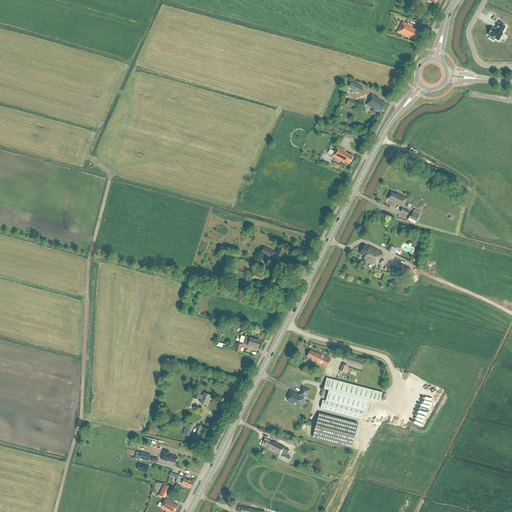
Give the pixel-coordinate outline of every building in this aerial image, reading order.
[(412,10),(416,2),(418,3),(419,0),(406,0),(404,6),(412,10)] [(402,22),(397,32),(409,39),(409,38),(415,40),(419,33),(411,28),(411,27),(402,22)] [(492,27),(488,35),(490,37),(489,39),(493,41),(494,39),(499,41),(503,33),(502,33),(505,26),(499,23),(495,29),(492,27)] [(362,88),(351,83),(349,88),(360,94),(362,88)] [(368,101),(365,105),(373,109),(372,110),(371,112),(374,114),(375,112),(374,111),(375,110),(381,113),(385,104),(378,100),(379,98),(375,97),(374,97),(374,96),(371,94),(369,98),(370,99),(369,101),(368,101)] [(345,105),(353,108),(355,103),(348,99),(345,105)] [(336,146),(331,157),(343,163),(344,162),(349,164),(353,156),(344,152),(345,151),(336,146)] [(391,192),(387,199),(402,207),(406,199),(399,195),(398,196),(391,192)] [(414,209),(408,221),(415,224),(421,213),(414,209)] [(364,257),(363,259),(367,261),(376,266),(382,253),(370,247),(369,248),(364,245),(359,254),(364,257)] [(390,246),(388,251),(394,254),(397,249),(390,246)] [(264,247),(261,253),(270,258),(271,255),(274,256),(273,257),(280,260),(285,250),(279,247),(276,253),(264,247)] [(249,262),(235,257),(228,277),(242,281),(249,262)] [(251,268),(247,281),(263,286),(262,286),(267,288),(271,277),(263,274),(263,272),(251,268)] [(404,271),(393,268),(391,275),(402,278),(404,271)] [(241,335),(239,342),(243,343),(245,344),(248,345),(258,348),(260,341),(250,338),(247,337),(245,337),(241,335)] [(234,351),(240,352),(242,345),(236,343),(234,351)] [(310,351),(307,357),(312,359),(311,361),(326,369),(331,360),(319,353),(318,355),(310,351)] [(348,358),(347,361),(363,367),(365,362),(365,361),(348,356),(348,358)] [(342,364),(339,370),(344,373),(348,366),(342,364)] [(323,388),(328,390),(325,401),(322,400),(320,409),(358,419),(360,410),(364,411),(367,398),(379,402),(382,393),(326,378),(323,388)] [(309,391),(310,390),(309,390),(303,388),(303,386),(303,388),(299,396),(290,391),(289,389),(289,391),(287,395),(290,397),(288,401),(298,407),(300,406),(300,409),(301,409),(300,406),(301,406),(304,400),(303,398),(305,397),(309,391)] [(200,393),(197,391),(193,398),(197,400),(199,396),(202,398),(200,402),(206,406),(211,396),(204,393),(203,395),(200,394),(200,393)] [(319,413),(312,438),(351,448),(358,424),(319,413)] [(186,423),(183,435),(189,437),(193,425),(186,423)] [(279,435),(277,439),(286,442),(286,443),(292,445),(293,442),(297,443),(297,441),(279,435)] [(265,439),(262,446),(280,455),(285,457),(288,450),(284,448),(273,442),(273,443),(265,439)] [(160,459),(167,461),(175,463),(177,457),(168,455),(169,451),(164,450),(163,453),(162,453),(160,459)] [(151,455),(138,452),(136,451),(135,457),(136,458),(149,461),(151,455)] [(137,470),(147,473),(149,466),(139,464),(137,470)] [(193,482),(178,475),(171,473),(170,476),(177,479),(175,481),(191,489),(193,482)] [(164,484),(159,495),(165,498),(170,487),(164,484)] [(165,498),(164,501),(162,505),(161,508),(167,511),(173,511),(177,506),(170,502),(171,501),(165,498)]
